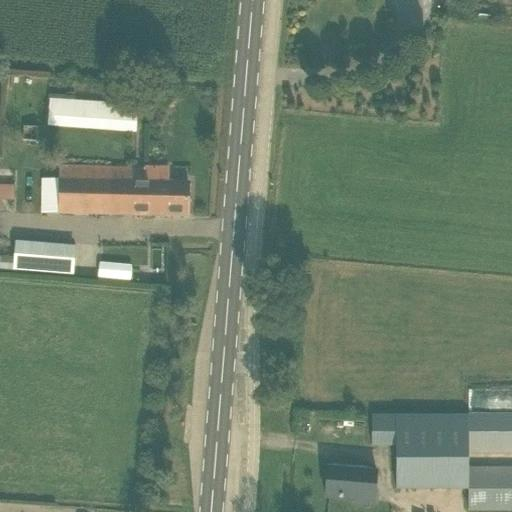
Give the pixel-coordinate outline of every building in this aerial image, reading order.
[(49,92),(47,126),(137,132),(139,98),(49,92)] [(59,168),(58,215),(188,218),(188,183),(167,183),(167,168),(59,168)] [(0,184),(0,200),(14,200),(14,185),(0,184)] [(16,241),(14,269),(73,274),(75,246),(16,241)] [(130,280),(131,263),(98,262),(97,279),(130,280)] [(468,415),(372,415),(372,447),(396,447),(396,490),(468,490),(468,470),(468,453),(468,415)] [(486,453),(509,453),(511,452),(511,415),(468,415),(468,453),(486,453)] [(328,469),(325,498),(355,500),(356,490),(375,491),(376,474),(356,472),(356,471),(328,469)] [(511,469),(510,469),(486,470),(468,470),(468,490),(468,511),(511,511),(511,469)]
